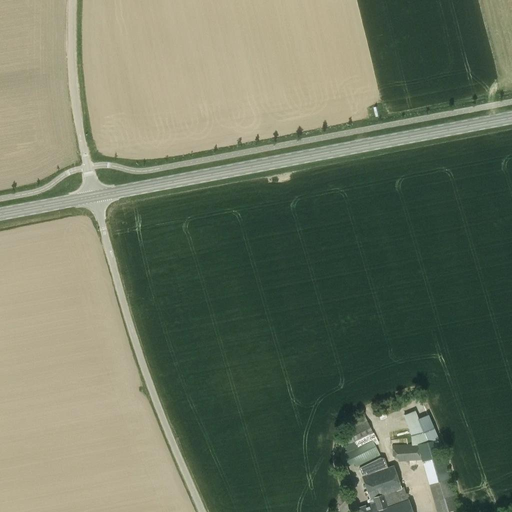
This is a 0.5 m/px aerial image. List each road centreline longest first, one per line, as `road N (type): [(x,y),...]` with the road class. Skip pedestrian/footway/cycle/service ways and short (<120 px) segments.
road 1 (secondary): [(94,197),(511,119)]
road 2 (unclassified): [(202,511),(148,384),(94,197)]
road 3 (unclassified): [(72,0),(73,84),(87,167)]
